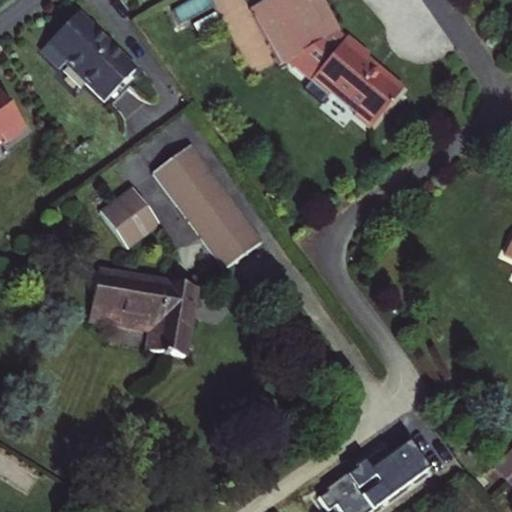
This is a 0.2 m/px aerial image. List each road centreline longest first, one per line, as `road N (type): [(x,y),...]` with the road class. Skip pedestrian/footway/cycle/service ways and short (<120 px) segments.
road 1 (residential): [(255,511),(399,405),(405,389),(402,372),(331,273),(345,223),(511,112)]
road 2 (residential): [(511,109),(435,0)]
